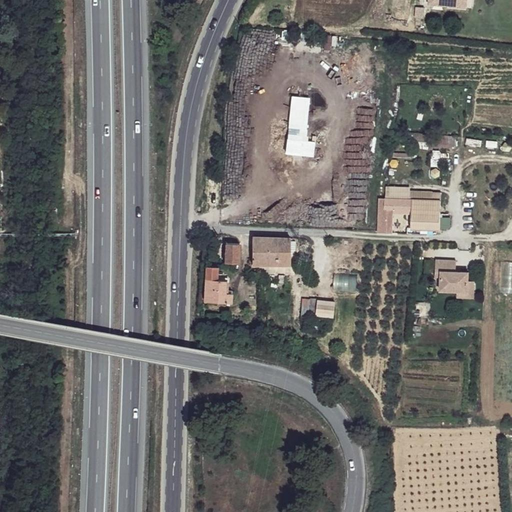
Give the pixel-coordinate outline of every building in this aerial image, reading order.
[(470,2),(449,0),(432,0),(432,6),(469,9),(470,2)] [(441,147),(454,144),(453,135),(439,137),(441,147)] [(410,190),(389,191),(389,196),(389,199),(410,199),(410,196),(410,194),(410,190)] [(389,196),(380,197),(379,231),(388,233),(390,208),(413,208),(413,199),(410,199),(389,199),(389,196)] [(419,199),(413,199),(413,208),(412,212),(412,226),(434,228),(441,228),(442,201),(427,199),(419,199)] [(388,233),(393,233),(393,211),(412,212),(413,208),(390,208),(388,233)] [(292,237),(253,237),(253,264),(292,265),(292,237)] [(243,244),(224,244),(223,252),(226,251),(226,269),(233,269),(233,263),(243,264),(243,244)] [(456,259),(437,257),(436,275),(442,275),(441,289),(457,290),(468,290),(469,279),(469,270),(455,270),(456,259)] [(207,281),(219,281),(219,269),(207,269),(207,281)] [(336,289),(354,291),(356,276),(337,274),(336,289)] [(474,279),(469,279),(468,290),(457,290),(456,295),(456,298),(465,297),(474,298),(474,279)] [(219,281),(207,281),(207,303),(232,304),(233,294),(226,293),(227,282),(219,281)] [(334,315),(334,297),(301,298),(301,316),(334,315)]
